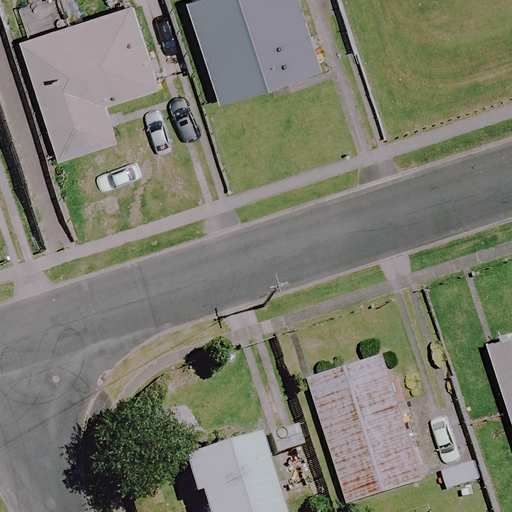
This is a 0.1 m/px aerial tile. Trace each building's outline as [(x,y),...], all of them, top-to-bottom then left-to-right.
[(332,66),(311,0),(195,0),(189,2),(221,102),(332,66)] [(160,88),(136,6),(23,39),(59,159),(118,142),(107,104),(160,88)] [(511,344),(493,351),(511,407),(511,344)] [(427,482),(389,358),(314,381),(352,505),(427,482)] [(275,511),(254,441),(185,462),(199,511),(275,511)]
